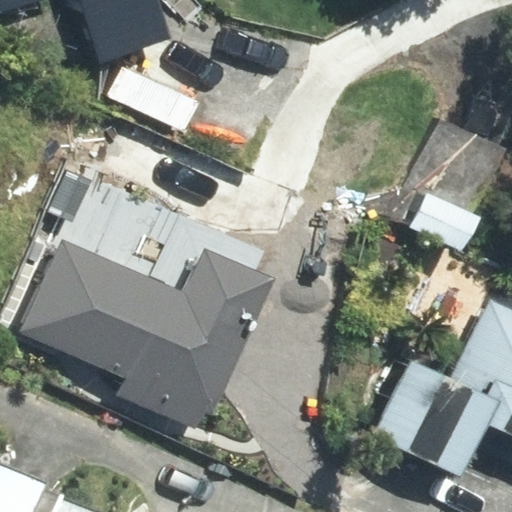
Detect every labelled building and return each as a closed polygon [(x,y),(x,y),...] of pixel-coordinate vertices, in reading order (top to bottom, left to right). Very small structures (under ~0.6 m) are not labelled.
[(0,0),(0,3),(1,8),(27,0),(84,0),(102,56),(167,36),(156,0),(0,0)] [(414,183),(392,218),(445,252),(467,217),(414,183)] [(183,293),(62,239),(20,332),(126,379),(120,393),(197,427),(204,412),(215,417),(277,279),(204,247),(183,293)] [(511,308),(490,298),(452,377),(412,358),(376,434),(460,475),(486,421),(511,433),(511,308)] [(0,511),(33,511),(45,484),(0,464),(0,511)] [(95,511),(65,499),(59,511),(95,511)]
